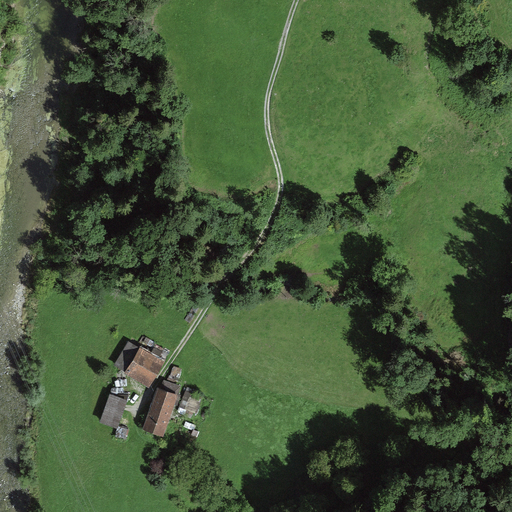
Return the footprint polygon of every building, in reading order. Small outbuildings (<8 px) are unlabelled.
[(145,335),(139,345),(148,350),(154,340),(145,335)] [(122,380),(147,394),(162,367),(138,354),(136,356),(124,350),(112,371),(123,377),(122,380)] [(142,434),(160,441),(172,412),(176,414),(180,403),(176,401),(179,394),(161,387),(142,434)] [(181,405),(199,410),(202,399),(185,393),(181,405)] [(98,428),(116,434),(126,407),(107,401),(98,428)]
